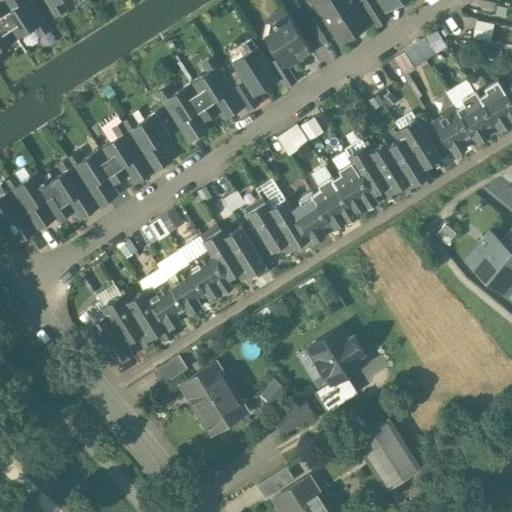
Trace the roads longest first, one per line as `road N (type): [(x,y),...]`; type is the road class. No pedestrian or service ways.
road 1 (residential): [(452,0),(17,291)]
road 2 (residential): [(17,291),(199,511)]
